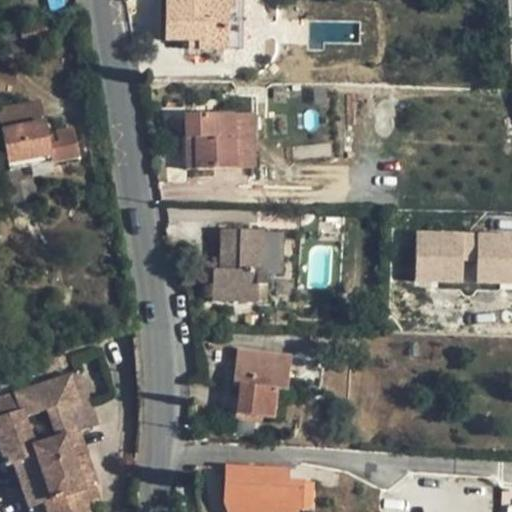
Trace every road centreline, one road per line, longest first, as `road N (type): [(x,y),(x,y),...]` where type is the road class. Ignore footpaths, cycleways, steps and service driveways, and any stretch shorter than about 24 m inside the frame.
road 1 (residential): [(106,0),(151,289),(161,457)]
road 2 (residential): [(161,457),(511,471)]
